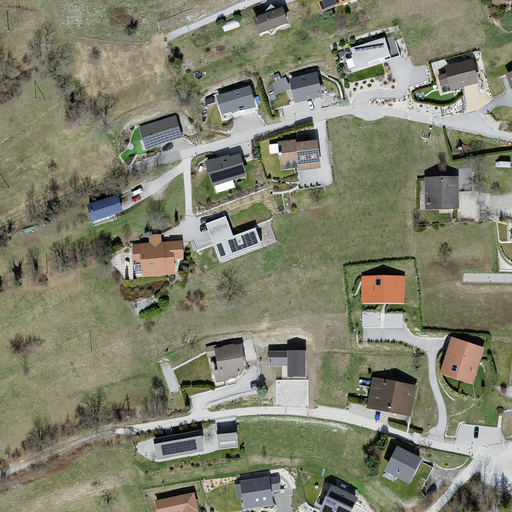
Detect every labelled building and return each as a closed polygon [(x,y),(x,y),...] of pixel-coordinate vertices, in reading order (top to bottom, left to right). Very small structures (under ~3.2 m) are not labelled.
[(349,0),(314,0),(312,1),(320,20),(352,6),(349,0)] [(487,0),(489,9),(510,5),(509,0),(487,0)] [(278,13),(249,24),(257,44),(285,33),(278,13)] [(380,43),(343,55),(350,78),(388,66),(380,43)] [(467,67),(429,77),(436,102),(474,92),(467,67)] [(315,79),(286,87),(292,113),(322,105),(315,79)] [(249,97),(214,107),(221,133),(256,123),(249,97)] [(175,125),(136,135),(143,161),(182,150),(175,125)] [(312,148),(273,151),(275,178),(314,174),(312,148)] [(239,164),(207,174),(214,198),(246,188),(239,164)] [(452,186),(420,185),(420,214),(452,214),(452,186)] [(113,207),(86,216),(91,231),(118,222),(113,207)] [(222,223),(201,231),(214,266),(258,250),(251,231),(228,239),(222,223)] [(168,249),(134,251),(137,279),(171,276),(168,249)] [(400,286),(358,287),(359,314),(401,312),(400,286)] [(446,348),(437,377),(471,387),(480,358),(446,348)] [(306,351),(269,352),(269,366),(287,366),(287,377),(306,377),(306,351)] [(237,354),(212,357),(216,384),(241,380),(237,354)] [(369,387),(363,416),(405,424),(412,396),(369,387)] [(149,446),(151,466),(236,459),(234,439),(149,446)] [(382,472),(406,484),(416,463),(392,452),(382,472)] [(277,511),(274,488),(234,493),(236,511),(277,511)] [(328,494),(320,511),(351,511),(354,506),(328,494)]
